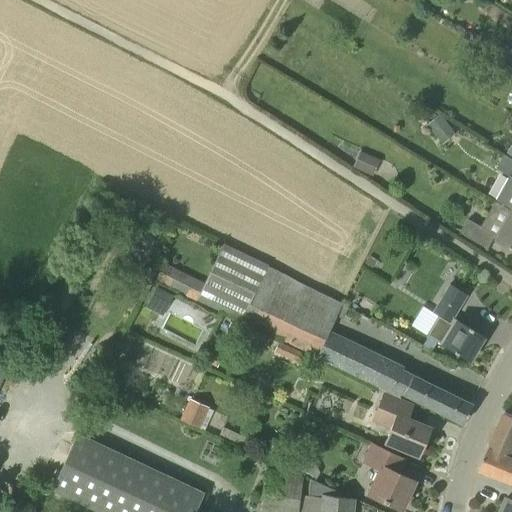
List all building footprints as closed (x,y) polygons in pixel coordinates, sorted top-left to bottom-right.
[(501,54),(509,61),(511,56),(511,48),(507,45),(501,54)] [(442,114),(428,124),(439,137),(452,127),(442,114)] [(352,166),(366,172),(372,159),(358,152),(352,166)] [(511,159),(506,155),(504,154),(496,168),(509,176),(495,201),(511,209),(511,159)] [(511,214),(498,239),(511,247),(511,214)] [(496,235),(481,226),(469,220),(461,233),(489,249),(495,238),(496,235)] [(220,244),(202,282),(161,263),(153,280),(195,301),(286,343),(314,357),(313,360),(396,398),(398,394),(463,424),(472,405),(400,374),(399,368),(325,335),(339,304),(220,244)] [(36,332),(51,340),(92,262),(77,254),(36,332)] [(447,289),(432,312),(438,315),(426,336),(427,337),(436,342),(468,361),(483,337),(453,318),(458,309),(457,309),(463,299),(447,289)] [(146,307),(163,315),(166,308),(149,300),(146,307)] [(427,337),(421,346),(431,351),(436,342),(427,337)] [(288,357),(301,364),(305,356),(291,350),(288,357)] [(221,357),(210,352),(206,361),(216,366),(221,357)] [(404,418),(408,410),(410,404),(383,393),(372,421),(390,428),(387,435),(384,442),(417,456),(429,428),(404,418)] [(209,408),(190,399),(180,419),(199,428),(209,408)] [(511,414),(510,413),(505,412),(499,428),(497,430),(511,436),(511,414)] [(223,427),(220,435),(242,444),(245,437),(223,427)] [(52,490),(101,511),(194,511),(204,492),(159,472),(77,434),(52,490)] [(404,460),(372,445),(362,466),(377,474),(367,495),(400,509),(413,481),(397,473),(404,460)] [(511,483),(511,457),(490,448),(480,470),(511,483)] [(306,458),(300,470),(317,477),(319,472),(315,462),(306,458)] [(310,479),(308,493),(298,492),(301,477),(264,471),(258,510),(269,511),(318,511),(321,484),(310,479)] [(348,511),(349,499),(336,497),(337,492),(321,484),(318,511),(348,511)] [(501,511),(511,511),(511,499),(507,497),(501,511)]
